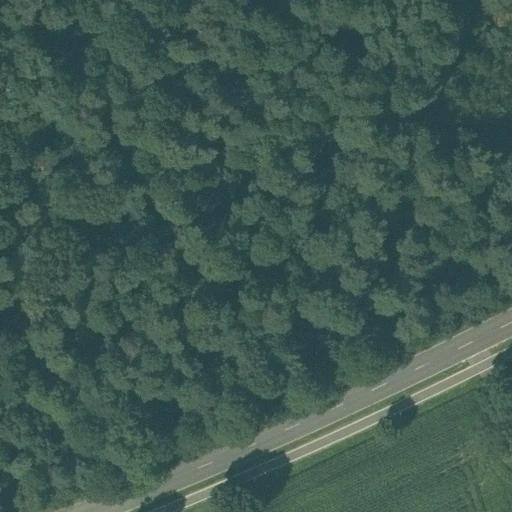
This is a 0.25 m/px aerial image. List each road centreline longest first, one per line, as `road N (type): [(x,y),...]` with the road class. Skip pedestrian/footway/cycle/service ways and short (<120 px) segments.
road 1 (secondary): [(91,511),(511,321)]
road 2 (track): [(230,0),(0,355)]
